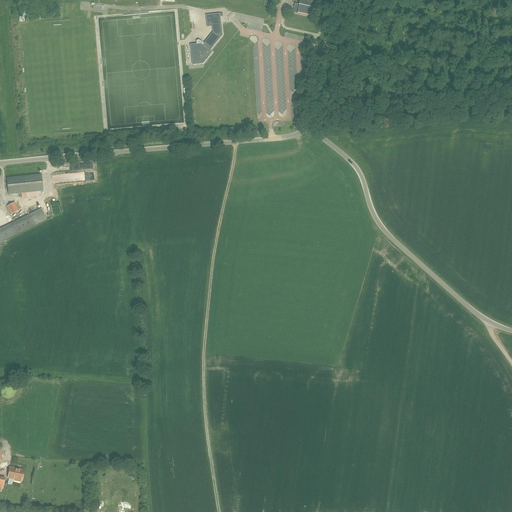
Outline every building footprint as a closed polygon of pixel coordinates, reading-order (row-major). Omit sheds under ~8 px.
[(300,0),(299,4),(315,8),(317,8),(318,0),(300,0)] [(315,8),(299,4),(295,3),(293,12),(297,13),(298,13),(309,16),(313,17),(315,8)] [(206,15),(207,26),(212,25),(213,32),(204,43),(201,41),(200,41),(199,40),(197,40),(196,41),(197,44),(190,44),(192,65),(203,64),(212,52),(210,50),(222,35),(221,23),(220,13),(206,15)] [(248,28),(262,32),(265,19),(255,17),(255,21),(253,20),(253,18),(251,17),(248,28)] [(8,194),(43,191),(41,174),(6,178),(8,194)] [(10,215),(19,210),(15,202),(6,207),(10,215)] [(0,242),(46,220),(41,209),(0,228),(0,242)] [(22,480),(24,470),(10,467),(8,478),(22,480)]
